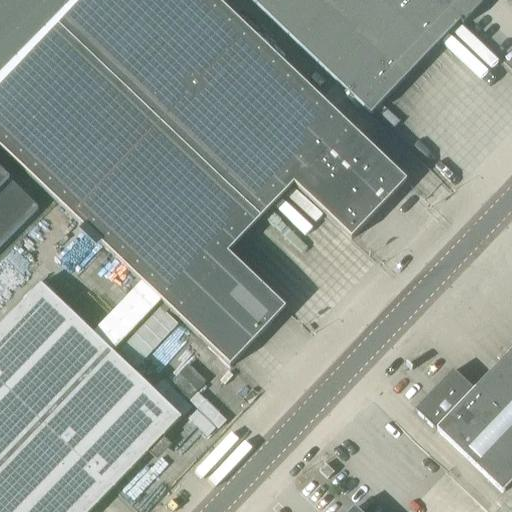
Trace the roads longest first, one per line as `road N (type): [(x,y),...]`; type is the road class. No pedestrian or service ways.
road 1 (unclassified): [(215,511),(511,201)]
road 2 (unknown): [(343,378),(462,491),(493,509),(511,508)]
